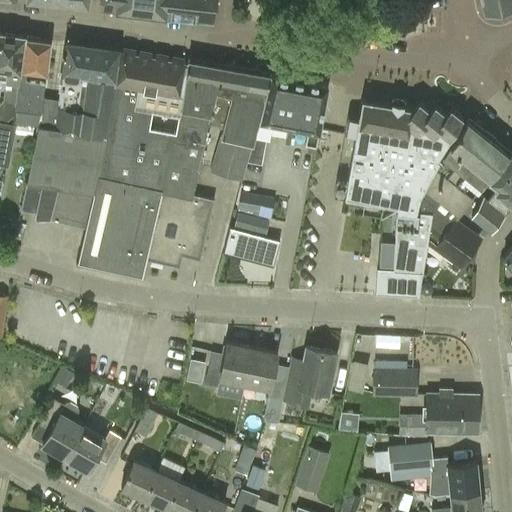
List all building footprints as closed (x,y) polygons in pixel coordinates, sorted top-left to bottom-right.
[(101,0),(100,8),(212,20),(214,0),(101,0)] [(511,0),(481,0),(484,9),(511,3),(511,0)] [(420,34),(419,9),(403,9),(404,34),(420,34)] [(24,36),(0,32),(0,78),(9,80),(8,89),(3,88),(2,100),(0,101),(0,164),(8,166),(15,124),(10,123),(5,122),(11,115),(12,107),(24,36)] [(51,39),(24,36),(12,107),(42,111),(42,101),(45,83),(25,80),(26,69),(46,72),(51,39)] [(40,127),(38,126),(21,208),(36,211),(35,216),(84,229),(92,199),(97,173),(111,92),(118,48),(66,40),(60,81),(63,81),(59,103),(42,101),(42,111),(40,127)] [(119,48),(118,48),(111,92),(97,173),(161,187),(191,194),(207,125),(220,64),(189,58),(190,58),(188,57),(188,61),(119,49),(119,48)] [(220,64),(207,125),(220,128),(210,171),(242,179),(247,162),(270,73),(271,72),(238,66),(238,67),(220,64)] [(270,73),(247,162),(262,164),(267,136),(270,137),(273,122),(308,128),(305,143),(308,144),(307,151),(315,152),(328,83),(270,73)] [(438,168),(441,161),(437,157),(462,116),(450,107),(446,112),(434,103),(429,109),(418,100),(414,106),(380,101),(360,98),(346,198),(400,206),(399,211),(431,214),(432,207),(436,202),(421,191),(436,171),(438,168)] [(438,168),(436,171),(421,191),(436,202),(458,218),(473,199),(463,190),(471,181),(481,188),(508,154),(466,120),(449,147),(449,146),(442,158),(441,161),(438,168)] [(493,190),(494,191),(511,205),(511,150),(488,180),(496,186),(493,190)] [(92,199),(84,229),(77,263),(142,278),(147,258),(172,264),(176,253),(198,259),(212,199),(191,194),(161,187),(97,173),(92,199)] [(511,205),(494,191),(487,199),(483,196),(471,217),(491,233),(511,205)] [(431,214),(399,211),(390,271),(392,295),(418,296),(422,273),(426,245),(427,244),(458,267),(476,242),(481,235),(457,219),(458,218),(436,202),(432,207),(431,214)] [(233,227),(265,235),(269,219),(237,211),(233,227)] [(511,244),(510,246),(503,255),(511,266),(511,244)] [(0,336),(2,336),(8,295),(0,293),(0,336)] [(205,374),(204,374),(203,382),(204,382),(204,383),(218,386),(220,378),(244,382),(251,347),(226,342),(223,353),(211,350),(206,374),(205,374)] [(291,356),(282,400),(280,411),(286,412),(288,402),(309,406),(312,391),(329,394),(338,351),(304,344),(301,358),(291,356)] [(251,347),(244,382),(268,387),(267,395),(282,398),(283,389),(269,387),(276,352),(251,347)] [(374,359),(373,367),(372,367),(372,395),(418,396),(417,368),(407,368),(407,360),(374,359)] [(60,372),(59,389),(71,389),(72,372),(60,372)] [(426,394),(426,413),(410,413),(410,436),(427,436),(427,431),(475,432),(476,395),(453,394),(453,388),(438,387),(438,394),(426,394)] [(70,400),(62,403),(52,397),(37,423),(48,429),(41,443),(62,455),(80,425),(70,419),(75,416),(78,409),(77,405),(70,400)] [(145,436),(158,412),(147,406),(134,430),(145,436)] [(344,409),(341,426),(359,428),(361,412),(344,409)] [(197,440),(202,431),(179,420),(174,430),(197,440)] [(102,438),(80,425),(62,455),(85,469),(93,455),(104,462),(119,437),(107,430),(102,438)] [(202,431),(197,440),(220,451),(224,441),(202,431)] [(243,444),(234,469),(247,474),(256,449),(255,448),(257,442),(249,439),(247,445),(243,444)] [(306,443),(298,484),(321,488),(329,448),(306,443)] [(450,494),(479,491),(476,461),(447,464),(446,460),(431,461),(429,444),(388,448),(392,481),(448,474),(450,494)] [(143,497),(156,469),(133,458),(120,486),(143,497)] [(156,469),(143,497),(166,507),(179,480),(156,469)] [(288,498),(295,478),(292,478),(294,473),(287,471),(286,475),(283,474),(277,495),(288,498)] [(191,511),(202,490),(179,480),(166,507),(176,511),(191,511)] [(241,488),(234,509),(242,511),(252,511),(259,495),(241,488)] [(219,511),(225,501),(202,490),(191,511),(219,511)] [(361,495),(346,490),(341,505),(357,510),(361,495)] [(450,494),(451,506),(430,508),(430,511),(481,511),(479,491),(450,494)]
